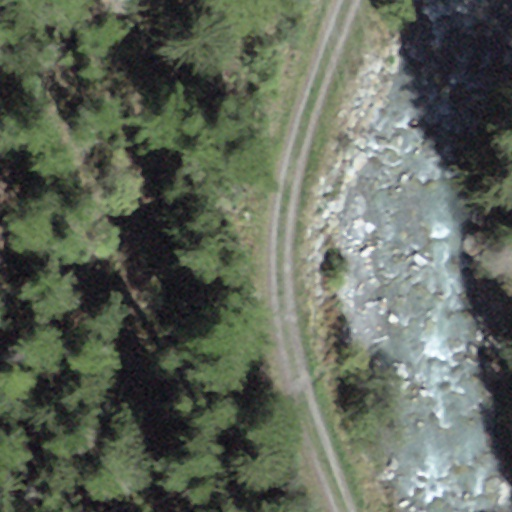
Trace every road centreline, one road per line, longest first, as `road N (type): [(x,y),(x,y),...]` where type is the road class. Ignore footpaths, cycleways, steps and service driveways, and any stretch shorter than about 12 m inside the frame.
road 1 (track): [(349,0),(309,105),(276,239),(277,301),(344,511)]
road 2 (track): [(139,493),(133,82),(151,0)]
